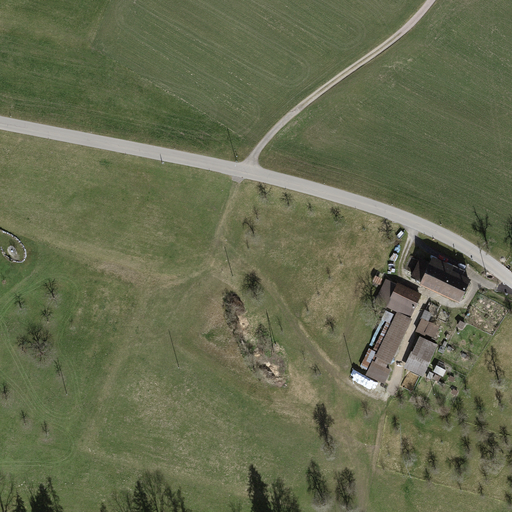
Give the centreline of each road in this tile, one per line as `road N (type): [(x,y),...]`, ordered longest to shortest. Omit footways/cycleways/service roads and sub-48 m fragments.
road 1 (unclassified): [(0,122),(247,171),(369,205),(458,242),(511,280)]
road 2 (track): [(240,170),(222,246),(269,286),(333,373),(384,401),(426,294),(457,305),(479,279)]
road 3 (track): [(247,171),(285,119),(431,0)]
road 4 (track): [(401,216),(428,249),(485,283),(511,289)]
